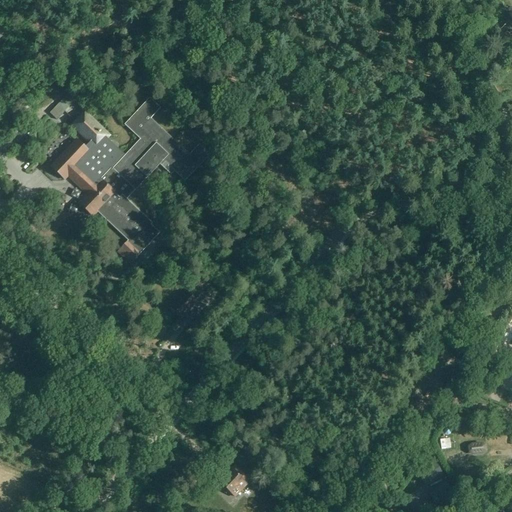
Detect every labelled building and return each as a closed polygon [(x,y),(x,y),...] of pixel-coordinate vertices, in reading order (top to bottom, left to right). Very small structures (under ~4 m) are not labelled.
[(73,182),(87,195),(79,204),(92,217),(97,212),(128,241),(117,253),(130,266),(159,234),(125,202),(147,178),(160,165),(170,175),(174,172),(185,182),(210,156),(199,145),(189,156),(150,119),(160,109),(149,99),(124,125),(140,140),(125,156),(118,150),(117,150),(105,140),(108,137),(85,114),(73,126),(90,143),(84,148),(76,140),(54,164),(51,167),(61,177),(64,180),(70,175),(73,178),(76,180),(73,182)] [(64,112),(57,105),(49,114),(56,121),(64,112)] [(195,302),(186,293),(180,299),(181,300),(172,310),(182,319),(191,309),(198,316),(209,304),(200,296),(195,302)] [(322,458),(302,444),(298,452),(310,460),(309,463),(316,467),(322,458)] [(484,446),(481,445),(472,445),(469,448),(470,452),(473,454),(482,453),(484,451),(484,446)] [(424,485),(443,474),(436,461),(417,472),(424,485)] [(227,475),(229,477),(218,488),(226,495),(229,492),(235,498),(247,486),(244,483),(247,479),(240,472),(234,467),(227,475)] [(310,484),(314,480),(309,475),(305,479),(310,484)] [(447,483),(428,493),(436,506),(455,496),(447,483)] [(399,500),(406,511),(421,511),(423,511),(413,493),(399,500)]
